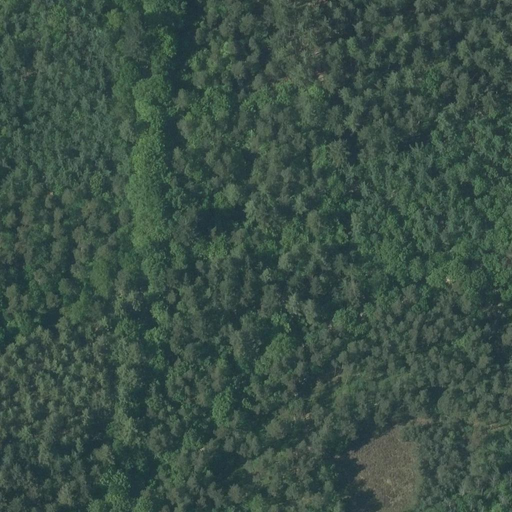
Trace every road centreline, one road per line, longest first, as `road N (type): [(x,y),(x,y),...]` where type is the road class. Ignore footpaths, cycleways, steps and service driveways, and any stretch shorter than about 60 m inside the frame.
road 1 (track): [(154,0),(140,138),(142,275)]
road 2 (track): [(304,0),(339,233),(356,251)]
road 3 (track): [(142,275),(146,352),(134,511)]
road 4 (track): [(118,511),(283,353)]
road 5 (track): [(142,275),(326,256)]
road 6 (track): [(283,353),(321,511)]
road 7 (track): [(283,353),(418,289)]
road 8 (track): [(0,277),(63,264),(142,275)]
road 9 (track): [(511,402),(473,268)]
